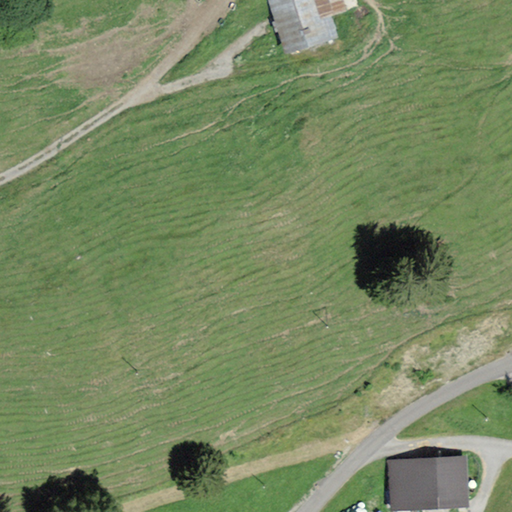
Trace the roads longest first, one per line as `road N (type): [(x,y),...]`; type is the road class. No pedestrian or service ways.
road 1 (track): [(0,178),(136,89),(219,0)]
road 2 (track): [(107,511),(240,468),(369,446)]
road 3 (residential): [(309,511),(405,413),(511,360)]
road 4 (track): [(257,28),(205,74),(136,89)]
